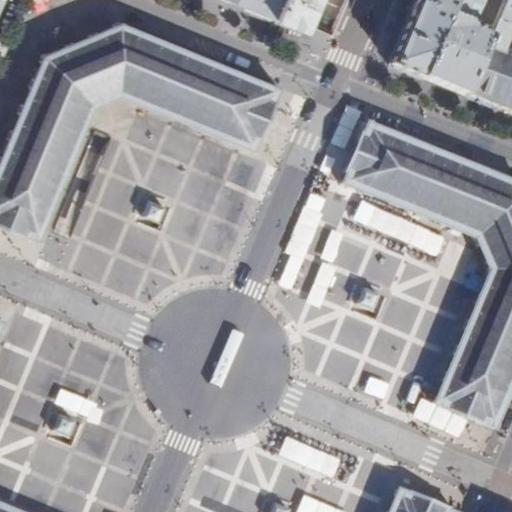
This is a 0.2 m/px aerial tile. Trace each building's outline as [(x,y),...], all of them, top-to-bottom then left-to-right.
[(245,0),(243,7),(274,19),(281,0),(245,0)] [(314,0),(281,0),(274,19),(299,29),(302,30),(314,0)] [(391,64),(422,77),(453,0),(417,0),(417,1),(391,64)] [(453,0),(422,77),(445,87),(463,94),(487,36),(501,3),(502,0),(453,0)] [(511,114),(511,6),(501,3),(487,36),(463,94),(498,109),(511,114)] [(119,95),(253,150),(266,119),(279,88),(118,24),(94,33),(80,39),(67,44),(41,56),(0,154),(0,225),(6,228),(37,240),(92,106),(106,100),(119,95)] [(511,183),(365,124),(353,156),(340,187),(361,195),(452,232),(474,240),(479,255),(485,269),(428,403),(460,417),(492,430),(511,383),(511,183)] [(243,213),(257,188),(244,181),(230,206),(243,213)] [(165,207),(149,201),(142,217),(157,223),(165,207)] [(368,248),(375,224),(346,216),(339,239),(368,248)] [(379,296),(363,289),(356,306),(371,312),(379,296)] [(0,322),(0,511),(16,511),(0,505),(0,328),(2,323),(0,322)] [(74,422),(58,416),(52,432),(67,438),(74,422)] [(454,511),(426,501),(395,488),(384,511),(454,511)]
